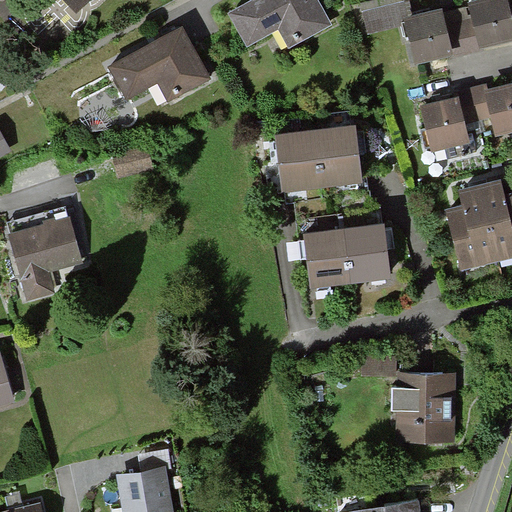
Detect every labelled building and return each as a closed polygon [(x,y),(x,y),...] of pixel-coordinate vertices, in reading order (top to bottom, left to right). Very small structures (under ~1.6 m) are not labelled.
[(62,0),(76,14),(90,0),(62,0)] [(290,45),(330,22),(317,0),(251,0),(229,13),(248,46),(280,28),(290,45)] [(476,49),(511,40),(511,34),(503,0),(482,0),(465,4),(468,19),(476,49)] [(401,22),(397,5),(359,14),(363,31),(401,22)] [(411,64),(448,55),(441,25),(438,13),(401,22),(411,64)] [(476,49),(468,19),(441,25),(448,55),(476,49)] [(168,100),(210,80),(186,32),(174,37),(111,68),(128,102),(161,85),(168,100)] [(511,89),(482,96),(490,126),(493,138),(511,133),(511,89)] [(455,103),(462,133),(490,126),(482,96),(455,103)] [(455,103),(417,112),(428,157),(466,147),(462,133),(455,103)] [(0,159),(14,152),(0,127),(0,159)] [(285,190),(363,178),(357,137),(355,128),(277,139),(278,148),(285,190)] [(456,273),(511,259),(511,197),(501,200),(497,185),(454,195),(458,212),(442,215),(456,273)] [(52,270),(84,262),(72,219),(49,225),(8,235),(25,302),(58,293),(52,270)] [(308,284),(388,275),(384,234),(383,222),(302,231),(304,244),(308,284)] [(0,401),(15,397),(0,352),(0,401)] [(390,369),(390,353),(357,353),(357,369),(390,369)] [(390,438),(448,438),(448,389),(448,369),(390,369),(390,438)] [(140,455),(142,471),(166,467),(166,469),(172,468),(169,450),(140,455)] [(173,511),(166,469),(166,467),(142,471),(136,472),(117,475),(123,511),(173,511)] [(334,511),(415,511),(413,498),(334,510),(334,511)]
